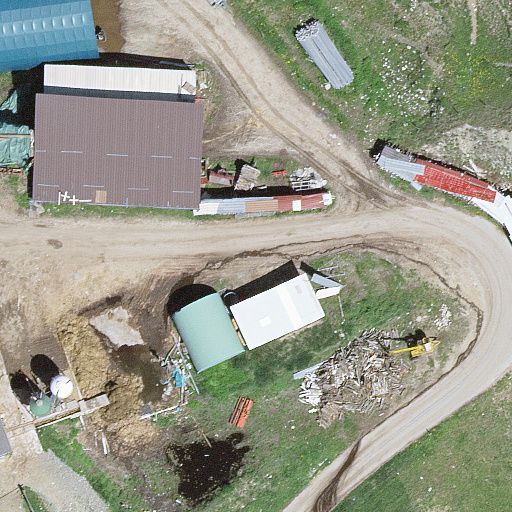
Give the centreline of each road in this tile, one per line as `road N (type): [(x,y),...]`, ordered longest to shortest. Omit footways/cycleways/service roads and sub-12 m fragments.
road 1 (track): [(306,511),(490,360),(511,313),(510,287),(477,236),(424,220),(182,240),(0,237)]
road 2 (track): [(170,0),(214,42),(242,85),(329,163),(391,201),(399,222)]
